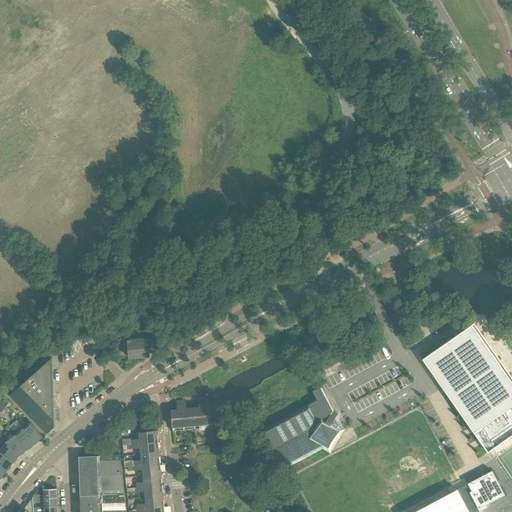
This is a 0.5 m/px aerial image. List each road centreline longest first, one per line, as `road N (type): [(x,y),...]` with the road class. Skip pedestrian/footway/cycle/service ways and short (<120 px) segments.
road 1 (tertiary): [(66,438),(116,398),(211,343),(510,181)]
road 2 (primary): [(397,0),(510,181)]
road 3 (primary): [(511,131),(427,0)]
